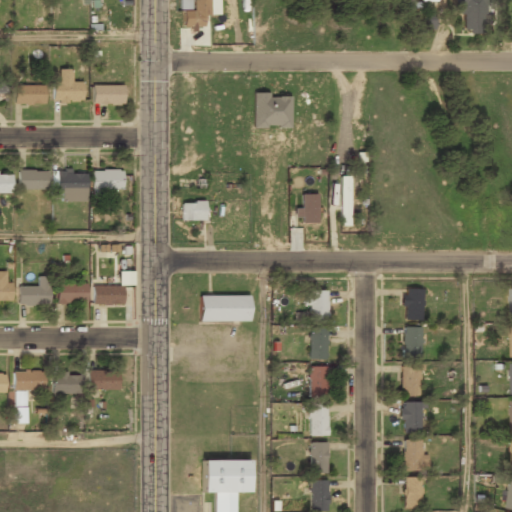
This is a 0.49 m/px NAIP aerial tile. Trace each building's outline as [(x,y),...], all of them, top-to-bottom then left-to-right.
[(206,0),(180,0),(180,27),(206,27),(206,0)] [(485,0),(456,0),(457,31),(485,31),(485,0)] [(427,28),(434,27),(431,10),(424,11),(427,28)] [(80,81),(69,81),(69,69),(57,69),(57,79),(50,79),(50,102),(80,102),(80,81)] [(121,103),(121,84),(89,84),(89,103),(121,103)] [(42,85),(12,85),(12,104),(42,104),(42,85)] [(289,96),(267,96),(267,93),(252,92),(251,127),(289,128),(289,96)] [(89,189),(119,189),(119,169),(89,169),(89,189)] [(46,170),(15,170),(15,190),(46,190),(46,170)] [(83,171),(55,171),(56,202),(84,201),(83,171)] [(0,193),(9,193),(9,172),(0,172),(0,193)] [(337,225),(347,225),(347,175),(337,175),(337,225)] [(315,223),(315,194),(299,194),(299,223),(315,223)] [(202,201),(177,201),(177,220),(202,220),(202,201)] [(9,280),(4,280),(4,271),(0,271),(0,303),(9,303),(9,280)] [(15,285),(15,305),(47,305),(47,275),(35,275),(35,285),(15,285)] [(53,303),(84,303),(84,283),(53,283),(53,303)] [(120,285),(90,285),(90,304),(120,304),(120,285)] [(419,288),(400,288),(400,320),(419,320),(419,288)] [(325,319),(325,290),(303,290),(303,319),(325,319)] [(246,295),(196,295),(196,321),(246,321),(246,295)] [(418,356),(418,327),(399,327),(399,356),(418,356)] [(305,358),(324,358),(324,328),(305,328),(305,358)] [(399,364),(399,395),(417,395),(417,364),(399,364)] [(324,366),(306,366),(306,395),(324,395),(324,366)] [(116,389),(116,369),(85,369),(85,389),(116,389)] [(10,371),(10,391),(40,391),(40,371),(10,371)] [(78,372),(49,372),(49,393),(78,393),(78,372)] [(25,423),(25,391),(13,391),(14,423),(25,423)] [(418,401),(398,401),(398,432),(418,432),(418,401)] [(306,435),(325,435),(325,403),(306,403),(306,435)] [(399,469),(424,469),(424,451),(419,451),(419,439),(399,439),(399,469)] [(324,469),(324,441),(306,442),(306,470),(324,469)] [(209,511),(233,511),(233,492),(247,492),(246,459),(198,460),(198,493),(209,493),(209,511)] [(401,507),(418,507),(418,476),(401,476),(401,507)] [(306,510),(325,510),(325,479),(306,479),(306,510)]
